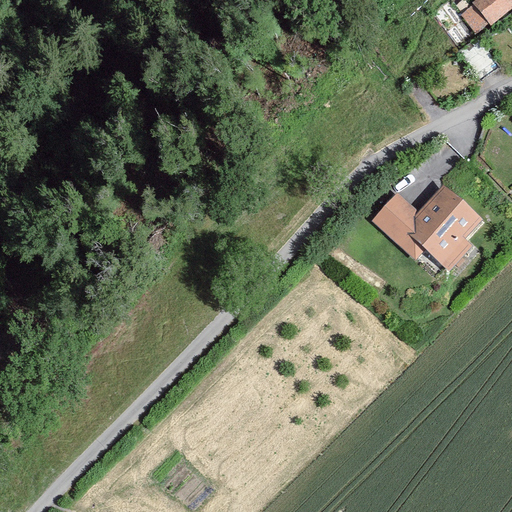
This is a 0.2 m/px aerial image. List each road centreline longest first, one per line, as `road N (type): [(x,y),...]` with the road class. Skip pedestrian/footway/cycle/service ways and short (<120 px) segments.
road 1 (track): [(369,154),(29,511)]
road 2 (residential): [(511,76),(369,154)]
